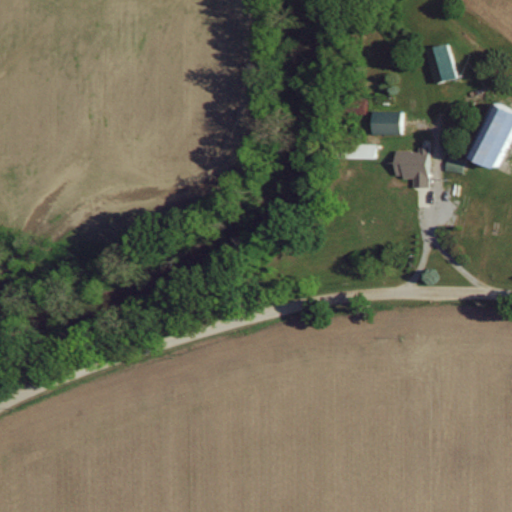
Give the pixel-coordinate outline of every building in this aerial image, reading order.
[(465,75),(456,41),(436,47),(445,81),(465,75)] [(511,99),(503,97),(500,110),(505,113),(498,124),(498,126),(480,155),(491,161),(510,165),(511,162),(511,99)] [(412,132),(413,109),(378,108),(378,131),(412,132)] [(383,143),(362,142),(361,156),(382,157),(383,143)] [(421,184),(440,185),(441,145),(426,144),(426,149),(401,148),(400,174),(421,175),(421,184)] [(472,157),(454,155),(453,169),(471,171),(472,157)]
